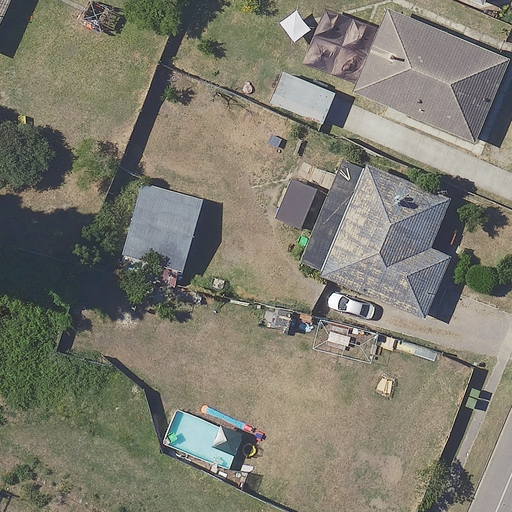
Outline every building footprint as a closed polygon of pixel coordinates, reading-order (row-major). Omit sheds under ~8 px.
[(0,0),(0,21),(8,0),(0,0)] [(511,49),(391,0),(356,85),(476,135),(511,49)] [(335,88),(288,69),(275,100),(323,119),(335,88)] [(448,195),(348,153),(303,260),(425,311),(450,251),(429,241),(448,195)] [(204,193),(147,176),(124,257),(181,274),(204,193)]
